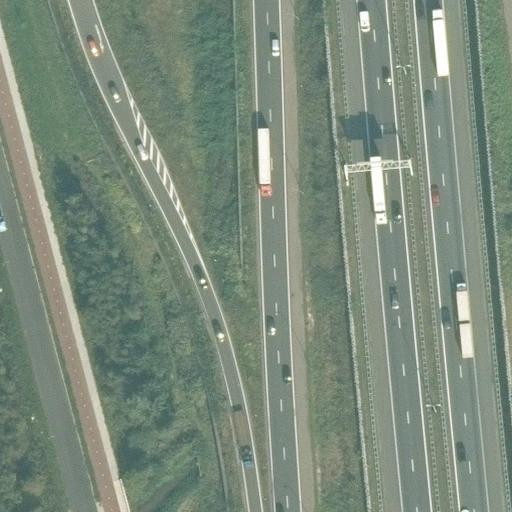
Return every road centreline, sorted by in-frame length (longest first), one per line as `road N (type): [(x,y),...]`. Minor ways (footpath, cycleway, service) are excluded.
road 1 (trunk): [(79,0),(119,110),(222,337),(254,511)]
road 2 (motorway): [(473,511),(427,0)]
road 3 (motorway): [(373,0),(416,511)]
road 4 (trunk): [(267,0),(274,322),(289,511)]
road 5 (residential): [(87,511),(0,171)]
